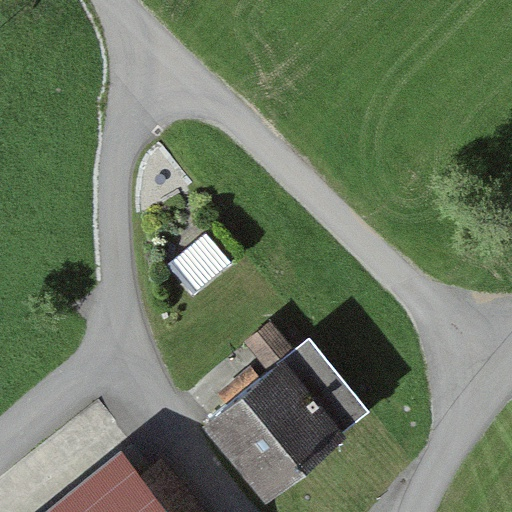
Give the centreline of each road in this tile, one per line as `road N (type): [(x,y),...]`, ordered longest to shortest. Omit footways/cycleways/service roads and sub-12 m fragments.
road 1 (track): [(115,0),(168,65),(511,375)]
road 2 (track): [(168,65),(111,170),(131,361),(228,511)]
road 3 (track): [(421,511),(429,475),(511,385)]
